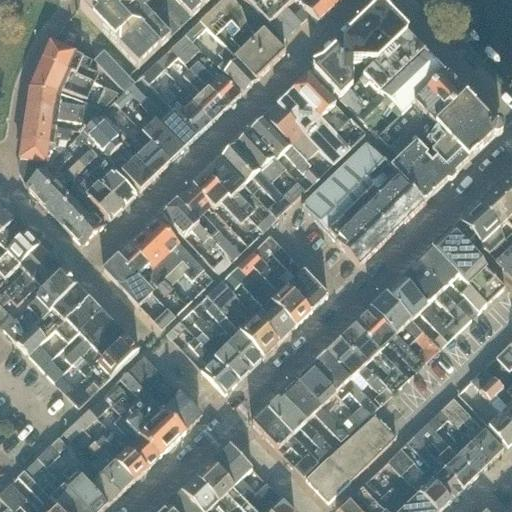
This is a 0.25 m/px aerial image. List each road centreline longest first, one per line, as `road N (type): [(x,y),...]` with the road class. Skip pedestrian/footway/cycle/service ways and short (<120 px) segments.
road 1 (residential): [(227,422),(511,155)]
road 2 (residential): [(511,114),(398,0)]
road 3 (residential): [(132,511),(227,422)]
road 4 (residential): [(308,511),(227,422)]
